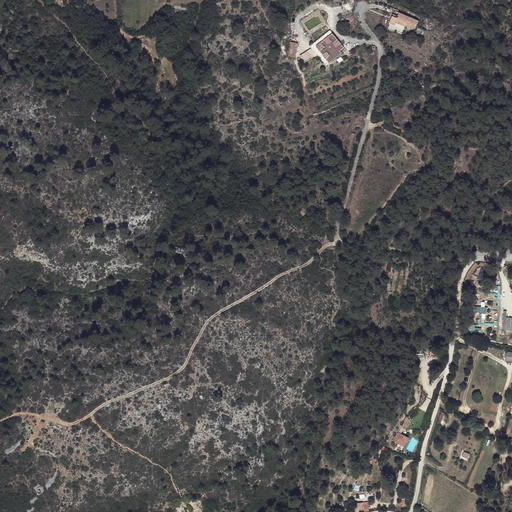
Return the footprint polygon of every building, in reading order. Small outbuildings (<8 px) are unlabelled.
[(398,16),(396,15),(395,17),(393,16),(389,23),(394,25),(396,22),(405,26),(406,25),(415,29),(419,21),(399,13),(398,16)] [(317,46),(326,58),(328,57),(331,61),(340,54),(338,51),(340,50),(344,47),(333,34),(317,46)] [(296,57),(298,43),(291,42),(289,56),(296,57)] [(511,330),(511,317),(506,317),(507,311),(503,311),(503,330),(511,330)] [(405,416),(399,413),(395,420),(399,423),(405,416)] [(405,430),(396,428),(394,438),(398,439),(397,444),(402,444),(405,430)] [(463,451),(461,458),(468,460),(470,454),(463,451)]
